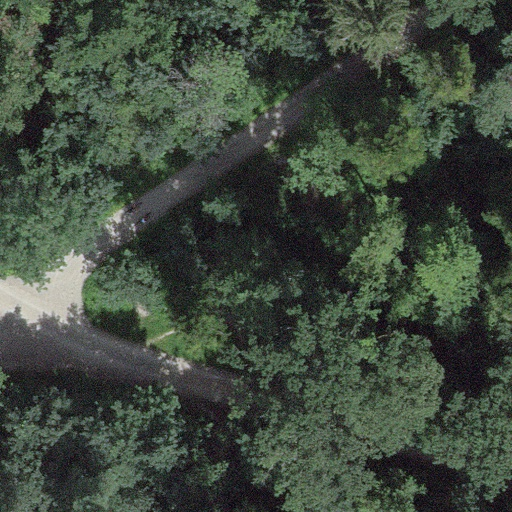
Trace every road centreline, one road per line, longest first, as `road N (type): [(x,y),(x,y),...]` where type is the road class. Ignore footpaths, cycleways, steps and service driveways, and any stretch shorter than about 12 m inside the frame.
road 1 (track): [(465,0),(274,145),(19,318)]
road 2 (track): [(19,318),(327,428),(511,467)]
road 3 (track): [(127,357),(282,511)]
